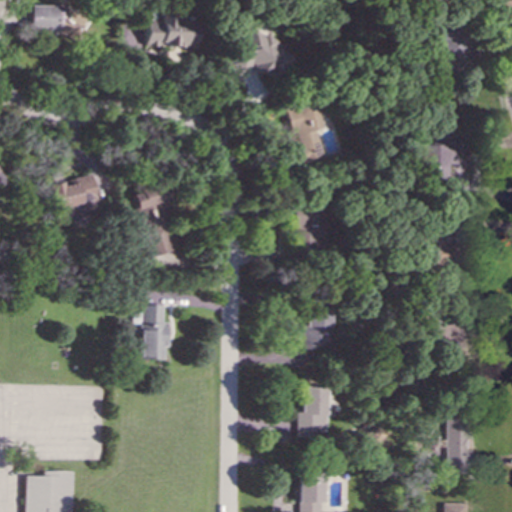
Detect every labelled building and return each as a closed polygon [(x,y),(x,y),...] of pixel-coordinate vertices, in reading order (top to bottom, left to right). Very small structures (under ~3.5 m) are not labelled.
[(78,32),(78,6),(27,4),(27,30),(78,32)] [(142,20),(141,46),(191,47),(193,17),(171,16),(171,11),(157,11),(157,20),(142,20)] [(443,39),(422,62),(442,81),(474,46),(460,34),(457,36),(444,24),(436,33),(443,39)] [(290,56),(260,34),(259,36),(249,28),(223,64),(237,75),(244,66),(255,74),(259,68),(273,79),(290,56)] [(312,129),(317,128),(312,101),(284,106),(294,162),(318,158),(312,129)] [(462,125),(430,125),(431,144),(420,145),(421,174),(445,174),(445,164),(462,164),(462,125)] [(96,208),(87,173),(44,184),(54,220),(68,216),(71,228),(87,224),(84,211),(96,208)] [(310,225),(310,202),(288,203),(289,236),(295,235),(296,250),(316,250),(316,225),(310,225)] [(325,332),(327,298),(302,297),(300,348),(322,349),(322,356),(330,356),(331,332),(325,332)] [(166,322),(159,322),(160,304),(139,304),(138,312),(131,312),(130,321),(138,321),(137,358),(161,358),(161,346),(165,346),(166,322)] [(432,348),(467,349),(468,322),(432,322),(432,348)] [(322,388),(298,387),(298,412),(292,412),(292,437),(310,437),(310,433),(322,434),(322,388)] [(20,475),(19,511),(66,511),(67,470),(38,469),(38,475),(20,475)] [(293,511),(317,511),(317,471),(293,472),(293,511)] [(462,511),(462,503),(440,503),(439,511),(462,511)]
